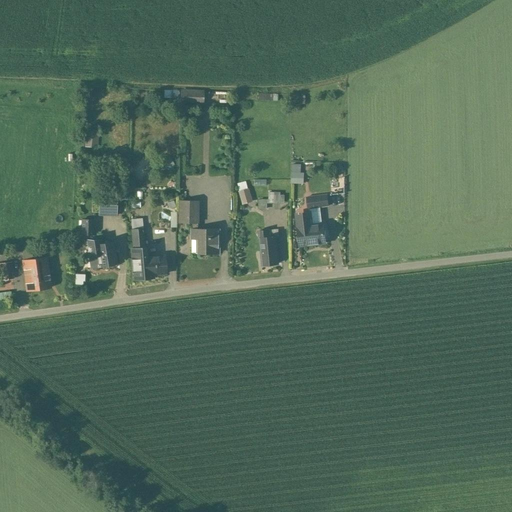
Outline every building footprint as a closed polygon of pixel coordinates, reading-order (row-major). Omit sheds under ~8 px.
[(165,100),(179,100),(179,90),(165,89),(165,100)] [(204,103),(204,89),(180,89),(180,104),(204,103)] [(98,130),(86,131),(86,146),(98,146),(98,130)] [(167,168),(175,164),(171,156),(163,161),(167,168)] [(301,173),(301,163),(292,163),(292,183),(304,183),(304,173),(301,173)] [(247,180),(237,183),(243,204),(253,201),(247,180)] [(269,192),(269,199),(259,199),(259,208),(269,208),(269,202),(285,202),(285,192),(269,192)] [(308,209),(309,209),(319,207),(328,206),(327,195),(307,197),(308,209)] [(198,201),(180,201),(179,223),(192,223),(192,229),(197,229),(198,201)] [(116,203),(100,203),(99,215),(116,215),(116,203)] [(319,207),(309,209),(309,213),(296,214),(300,246),(326,243),(323,224),(321,225),(319,207)] [(93,220),(82,220),(81,240),(86,240),(93,240),(93,220)] [(143,229),(132,230),(133,249),(132,249),(133,259),(132,259),(134,279),(147,278),(147,275),(165,274),(164,256),(145,258),(143,229)] [(197,229),(192,229),(192,239),(198,239),(198,254),(218,254),(218,229),(197,229)] [(259,231),(259,238),(275,237),(279,237),(279,230),(259,231)] [(275,237),(259,238),(262,265),(278,264),(275,237)] [(93,240),(86,240),(91,268),(116,263),(113,243),(100,244),(100,240),(93,240)] [(22,253),(23,260),(33,259),(32,252),(22,253)] [(23,260),(22,260),(27,291),(51,288),(46,257),(33,259),(23,260)] [(11,262),(0,263),(0,280),(13,279),(11,262)]
